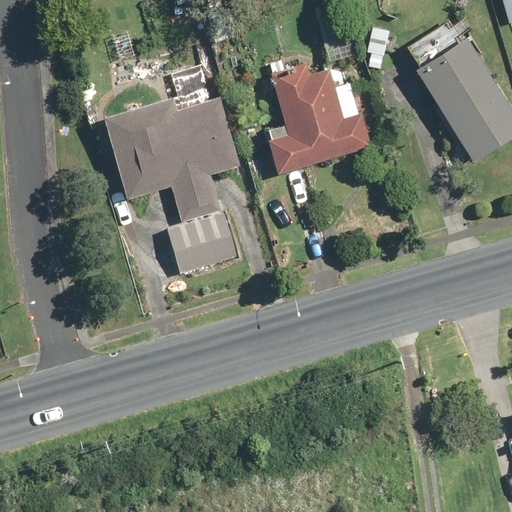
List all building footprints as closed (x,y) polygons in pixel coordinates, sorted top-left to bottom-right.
[(511,0),(497,0),(505,23),(511,20),(511,0)] [(326,64),(351,55),(358,74),(383,65),(379,55),(391,51),(385,32),(381,21),(318,42),(326,64)] [(511,111),(462,35),(409,70),(468,160),(511,131),(511,111)] [(259,141),(269,178),(372,150),(361,112),(335,119),(322,72),(303,77),(299,62),(266,70),(284,134),(259,141)] [(213,86),(103,119),(126,196),(167,183),(175,211),(215,199),(207,172),(236,162),(213,86)] [(223,209),(161,227),(174,271),(236,253),(223,209)]
